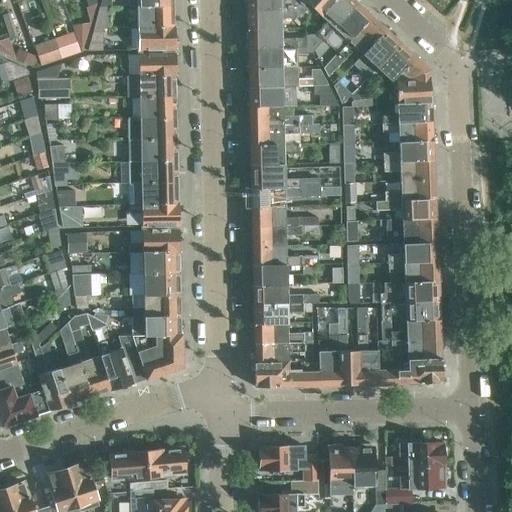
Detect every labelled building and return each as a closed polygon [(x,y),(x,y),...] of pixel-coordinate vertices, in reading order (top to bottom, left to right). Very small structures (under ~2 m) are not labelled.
[(92,15),(96,0),(86,0),(88,6),(89,15),(92,15)] [(245,0),(246,10),(295,9),(295,0),(280,1),(279,0),(245,0)] [(303,0),(319,15),(332,0),(303,0)] [(314,51),(357,3),(353,0),(332,0),(319,15),(327,22),(317,33),(306,37),(306,47),(307,52),(311,53),(314,51)] [(338,52),(371,16),(357,3),(314,51),(318,58),(330,45),(338,52)] [(5,5),(0,6),(0,15),(8,38),(15,35),(5,5)] [(137,6),(137,27),(172,27),(172,5),(137,6)] [(109,6),(99,6),(93,28),(102,28),(109,28),(109,7),(109,6)] [(246,29),(281,29),(280,18),(295,18),(295,9),(246,10),(246,29)] [(362,54),(385,30),(371,16),(338,52),(323,68),(328,76),(355,47),(362,54)] [(74,32),(80,51),(82,50),(89,27),(73,30),(74,32)] [(172,27),(137,27),(138,50),(175,49),(175,37),(172,35),(172,27)] [(102,51),(102,28),(93,28),(87,51),(102,51)] [(246,29),(247,48),(306,47),(306,37),(302,39),(281,39),(281,29),(246,29)] [(361,85),(399,43),(385,30),(362,54),(370,62),(359,73),(360,74),(355,79),(361,85)] [(65,35),(54,39),(60,56),(60,57),(72,53),(65,35)] [(34,44),(41,63),(60,56),(54,39),(53,37),(34,44)] [(0,40),(0,50),(15,58),(9,41),(8,41),(7,38),(0,40)] [(391,81),(393,79),(401,69),(403,71),(416,58),(399,43),(361,85),(351,95),(349,96),(353,100),(359,99),(383,73),(391,81)] [(306,47),(247,48),(247,68),(281,67),(281,56),(296,56),(296,55),(307,54),(307,52),(306,47)] [(176,65),(175,53),(138,54),(138,77),(173,76),(173,68),(176,65)] [(401,69),(393,79),(395,80),(395,103),(430,101),(429,70),(416,58),(403,71),(401,69)] [(0,83),(12,80),(27,75),(27,74),(28,74),(27,69),(9,61),(0,64),(0,83)] [(37,80),(56,79),(56,78),(60,63),(36,71),(35,73),(37,80)] [(247,68),(247,87),(328,86),(319,69),(310,69),(310,78),(296,78),(296,67),(281,67),(247,68)] [(27,75),(12,80),(17,96),(32,91),(27,75)] [(126,98),(139,98),(174,97),(173,76),(138,77),(126,77),(126,98)] [(56,79),(37,80),(39,94),(40,97),(67,97),(67,79),(56,79)] [(341,104),(349,96),(351,95),(338,82),(334,86),(341,104)] [(328,86),(247,87),(248,106),(282,106),(282,96),(319,95),(319,105),(338,105),(328,86)] [(33,97),(19,101),(24,120),(37,116),(33,97)] [(174,118),(174,97),(139,98),(139,119),(174,118)] [(430,101),(395,103),(396,113),(382,114),(382,123),(431,121),(430,101)] [(44,120),(45,120),(57,120),(56,103),(44,104),(44,120)] [(248,106),(248,126),(311,124),(311,115),(282,116),(282,106),(248,106)] [(352,106),(341,107),(342,124),(351,124),(352,124),(353,124),(352,106)] [(23,121),(29,136),(40,132),(37,116),(24,120),(23,121)] [(139,119),(127,119),(127,141),(139,141),(139,140),(175,140),(174,118),(139,119)] [(397,142),(431,140),(431,121),(382,123),(383,131),(397,131),(397,142)] [(45,124),(48,141),(56,140),(53,123),(45,124)] [(311,124),(248,126),(249,145),(283,144),(283,133),(318,133),(318,123),(311,124)] [(351,124),(342,124),(342,144),(352,143),(352,124),(351,124)] [(40,132),(29,136),(32,155),(43,152),(44,151),(40,132)] [(139,140),(139,141),(140,161),(175,160),(175,140),(139,140)] [(384,162),(432,160),(431,140),(397,142),(398,152),(384,153),(384,162)] [(342,144),(343,163),(353,163),(352,143),(342,144)] [(49,146),(51,161),(67,162),(65,144),(49,146)] [(249,165),(283,164),(283,153),(298,153),(298,144),(283,144),(249,145),(249,165)] [(339,163),(338,144),(328,144),(328,163),(339,163)] [(47,167),(43,152),(32,155),(33,155),(32,155),(36,170),(47,167)] [(175,160),(140,161),(128,161),(128,183),(176,182),(175,160)] [(432,160),(384,162),(384,170),(398,170),(399,181),(433,179),(432,160)] [(65,162),(51,162),(55,185),(66,185),(65,179),(65,162)] [(343,183),(354,183),(353,163),(343,163),(343,183)] [(319,188),(319,179),(284,179),(284,168),(249,169),(250,189),(298,188),(319,188)] [(38,179),(42,193),(51,190),(48,175),(38,179)] [(433,179),(399,181),(399,191),(385,192),(385,201),(434,199),(433,179)] [(128,183),(129,204),(176,203),(176,182),(128,183)] [(343,183),(344,202),(356,202),(355,183),(354,183),(343,183)] [(250,208),(285,207),(284,197),(340,196),(340,187),(319,188),(298,188),(250,189),(250,208)] [(51,190),(42,193),(36,194),(39,213),(42,212),(44,211),(54,208),(51,190)] [(74,204),(74,190),(56,190),(58,205),(74,204)] [(401,220),(435,218),(434,199),(385,201),(376,201),(376,210),(400,209),(401,220)] [(176,203),(129,204),(129,213),(141,213),(141,226),(179,226),(179,213),(176,211),(176,203)] [(344,206),(345,220),(354,219),(353,205),(344,206)] [(66,207),(67,227),(82,226),(81,206),(66,207)] [(250,208),(251,227),(317,226),(317,217),(285,218),(285,207),(250,208)] [(54,208),(44,211),(50,229),(57,226),(54,208)] [(435,218),(401,220),(379,220),(379,226),(386,225),(386,239),(401,238),(402,243),(436,242),(435,218)] [(346,241),(357,241),(356,221),(345,222),(346,241)] [(30,225),(23,228),(26,236),(33,233),(30,225)] [(60,245),(57,226),(50,229),(47,229),(46,230),(49,249),(60,245)] [(317,226),(251,227),(251,247),(285,246),(285,235),(300,235),(300,234),(317,234),(317,226)] [(129,254),(142,253),(177,253),(177,245),(179,242),(179,230),(141,230),(142,244),(129,244),(129,254)] [(83,233),(67,234),(67,252),(83,251),(83,233)] [(402,253),(388,254),(388,263),(437,261),(436,242),(402,243),(402,253)] [(345,245),(346,265),(358,264),(357,244),(345,245)] [(252,266),(300,265),(317,265),(317,255),(285,256),(285,246),(251,247),(252,266)] [(49,272),(61,268),(64,267),(59,249),(40,255),(46,273),(49,272)] [(178,274),(177,253),(142,253),(142,275),(178,274)] [(0,265),(5,264),(4,263),(13,260),(12,257),(3,260),(2,255),(0,255),(0,265)] [(437,261),(388,263),(388,272),(403,271),(403,281),(437,280),(437,261)] [(346,265),(347,284),(358,283),(358,264),(346,265)] [(0,288),(10,286),(10,285),(18,283),(19,282),(13,265),(0,269),(0,288)] [(71,266),(71,274),(90,274),(89,265),(71,266)] [(252,285),(286,285),(286,274),(300,274),(300,265),(252,266),(252,285)] [(342,282),(341,267),(331,268),(331,282),(342,282)] [(67,287),(61,268),(49,272),(55,291),(67,287)] [(90,274),(71,274),(72,284),(73,295),(86,295),(90,295),(90,285),(90,274)] [(143,296),(178,295),(178,274),(142,275),(143,296)] [(384,282),(385,292),(380,292),(381,302),(438,299),(437,280),(403,281),(384,282)] [(18,283),(10,285),(10,286),(0,288),(0,308),(13,304),(10,296),(21,292),(18,283)] [(358,283),(347,284),(347,299),(350,303),(359,302),(358,283)] [(252,304),(311,303),(318,303),(318,294),(286,295),(286,285),(252,285),(252,304)] [(76,308),(87,308),(86,295),(73,295),(76,308)] [(133,308),(133,317),(179,316),(178,295),(143,296),(143,308),(133,308)] [(438,299),(381,302),(381,320),(390,320),(390,310),(405,309),(405,319),(439,318),(438,299)] [(253,324),(287,323),(287,312),(311,311),(311,303),(252,304),(253,324)] [(377,350),(375,350),(366,350),(365,307),(355,308),(357,351),(358,384),(377,384),(377,370),(377,350)] [(0,328),(14,324),(14,323),(33,317),(30,309),(24,311),(3,317),(0,308),(0,328)] [(336,323),(338,385),(358,384),(357,351),(346,351),(345,308),(337,308),(337,323),(336,323)] [(73,316),(67,323),(90,395),(110,389),(99,356),(89,359),(78,327),(89,323),(85,312),(73,316)] [(85,312),(89,323),(91,330),(105,326),(103,324),(92,317),(85,312)] [(94,312),(92,317),(103,324),(107,315),(97,314),(94,312)] [(179,316),(133,317),(122,317),(122,327),(133,326),(133,327),(143,327),(143,336),(179,335),(179,316)] [(382,340),(440,338),(439,318),(405,319),(405,330),(391,331),(390,320),(381,320),(382,340)] [(56,328),(50,321),(29,340),(35,356),(42,354),(38,344),(56,328)] [(60,331),(67,355),(70,365),(60,368),(71,401),(90,395),(67,323),(60,331)] [(312,332),(302,333),(287,333),(287,323),(253,324),(253,343),(312,341),(312,332)] [(328,351),(317,351),(318,371),(318,385),(338,385),(336,323),(328,323),(328,351)] [(16,331),(14,324),(0,328),(0,347),(11,343),(8,334),(16,331)] [(121,349),(120,349),(132,384),(179,369),(182,366),(181,335),(179,335),(143,336),(118,336),(121,349)] [(440,338),(382,340),(375,340),(375,350),(377,350),(406,349),(406,358),(440,358),(440,338)] [(0,369),(16,364),(18,363),(15,352),(23,349),(20,341),(11,343),(0,347),(0,369)] [(312,341),(253,343),(253,362),(288,361),(287,351),(302,350),(312,349),(312,341)] [(39,347),(41,353),(50,350),(47,342),(39,347)] [(120,349),(109,353),(105,342),(95,345),(99,356),(110,389),(117,386),(120,387),(132,384),(120,349)] [(377,370),(377,384),(441,382),(440,358),(406,358),(407,373),(394,373),(394,369),(377,370)] [(318,385),(318,371),(301,371),(301,376),(288,376),(288,361),(253,362),(254,387),(318,385)] [(22,383),(16,364),(0,369),(0,390),(9,387),(22,383)] [(43,390),(29,394),(35,415),(61,407),(62,404),(71,401),(60,368),(38,375),(43,390)] [(0,420),(2,426),(35,415),(29,394),(12,400),(9,387),(0,390),(0,420)] [(441,442),(424,443),(397,443),(397,456),(406,456),(406,466),(442,465),(444,465),(443,444),(441,444),(441,442)] [(374,470),(373,446),(370,446),(370,444),(359,444),(359,447),(350,447),(352,489),(361,489),(361,485),(374,484),(375,504),(384,504),(384,490),(385,490),(384,470),(374,470)] [(352,489),(350,447),(342,447),(342,445),(330,445),(331,448),(327,448),(328,461),(317,461),(317,481),(317,493),(317,499),(329,498),(328,486),(342,485),(342,489),(352,489)] [(304,482),(317,481),(317,461),(317,455),(304,455),(303,446),(259,446),(259,448),(258,448),(258,452),(256,455),(256,462),(258,464),(258,469),(260,469),(260,470),(295,469),(295,459),(303,458),(304,482)] [(145,451),(147,477),(180,474),(184,468),(183,453),(176,449),(145,451)] [(147,477),(145,451),(110,454),(112,480),(147,477)] [(84,462),(65,468),(78,509),(78,508),(86,506),(85,502),(95,499),(84,462)] [(442,468),(442,465),(406,466),(407,476),(397,476),(397,472),(386,472),(386,485),(399,484),(399,489),(442,488),(442,480),(445,478),(445,469),(442,468)] [(78,509),(65,468),(46,474),(57,511),(79,511),(78,508),(78,509)] [(166,480),(148,482),(148,489),(152,489),(166,488),(166,480)] [(257,511),(295,511),(295,506),(303,506),(303,493),(317,493),(317,481),(304,482),(288,482),(289,493),(259,494),(259,495),(258,495),(257,511)] [(32,511),(23,482),(7,487),(4,488),(11,511),(32,511)] [(148,489),(148,482),(129,483),(129,491),(148,489)] [(11,511),(4,488),(0,489),(0,511),(11,511)] [(152,489),(148,489),(129,491),(129,511),(184,511),(185,500),(152,501),(152,489)] [(404,490),(387,489),(386,500),(403,501),(404,490)]
